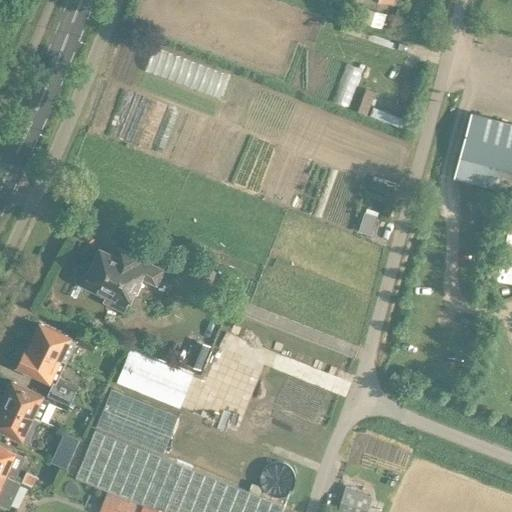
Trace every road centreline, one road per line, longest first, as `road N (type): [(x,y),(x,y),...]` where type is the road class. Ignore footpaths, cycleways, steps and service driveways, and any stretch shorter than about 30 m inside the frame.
road 1 (unclassified): [(355,400),(465,0)]
road 2 (residential): [(0,185),(62,228),(0,351)]
road 3 (secondary): [(0,185),(81,0)]
road 4 (unclassified): [(511,461),(355,400)]
